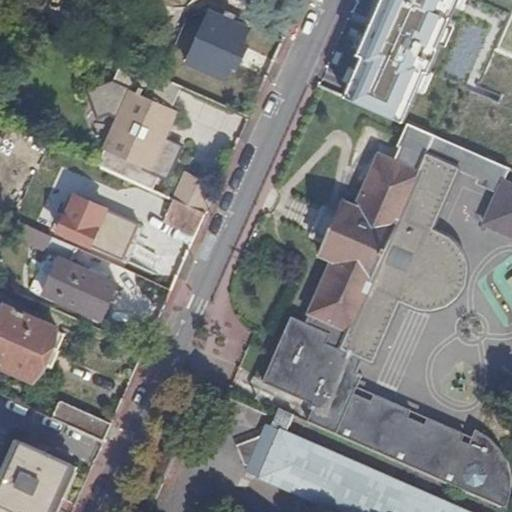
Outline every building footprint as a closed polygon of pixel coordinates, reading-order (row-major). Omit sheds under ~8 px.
[(511,0),(380,0),(340,93),(407,122),(460,0),(504,0),(511,3),(511,0)] [(21,19),(9,14),(0,32),(0,33),(12,39),(21,19)] [(250,31),(212,14),(190,65),(227,81),(234,67),(239,70),(249,49),(243,46),(250,31)] [(168,122),(182,87),(125,62),(115,83),(92,93),(101,118),(111,114),(121,119),(126,129),(122,138),(111,143),(100,166),(154,191),(161,175),(168,178),(183,147),(165,138),(170,128),(168,122)] [(310,355),(363,378),(364,374),(358,371),(365,358),(375,363),(407,292),(420,298),(429,300),(436,300),(446,296),(454,289),(458,282),(460,277),(460,268),(458,260),(454,253),(448,246),(431,239),(463,167),(483,177),(481,181),(501,190),(487,223),(511,233),(511,182),(507,180),(511,168),(449,141),(439,136),(410,124),(401,144),(404,145),(397,161),(382,154),(358,206),(344,200),(321,254),(334,259),(312,313),(314,314),(310,323),(294,316),(282,343),(310,355)] [(92,193),(80,189),(60,233),(92,247),(108,211),(96,206),(99,199),(92,196),(92,193)] [(198,237),(208,215),(175,200),(166,222),(198,237)] [(79,250),(19,223),(14,237),(72,263),(79,250)] [(120,286),(64,261),(48,296),(103,321),(120,286)] [(58,330),(6,307),(0,322),(0,368),(35,384),(58,330)] [(310,421),(509,508),(511,501),(511,477),(507,462),(501,450),(488,438),(478,429),(471,444),(464,441),(467,434),(430,418),(427,424),(410,417),(413,410),(376,393),(373,401),(356,393),(363,378),(310,355),(282,343),(266,382),(317,406),(310,421)] [(106,443),(114,425),(60,401),(52,419),(106,443)] [(343,511),(469,511),(289,432),(296,415),(281,408),(274,428),(265,435),(248,471),(301,493),(312,498),(343,511)] [(24,441),(0,497),(0,504),(17,511),(53,511),(75,463),(24,441)] [(301,493),(293,511),(305,511),(312,498),(301,493)]
